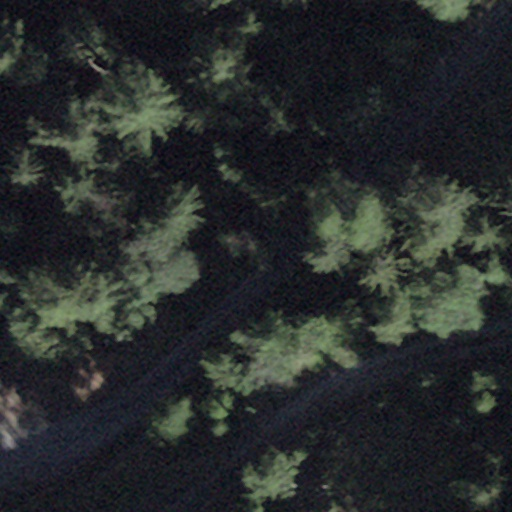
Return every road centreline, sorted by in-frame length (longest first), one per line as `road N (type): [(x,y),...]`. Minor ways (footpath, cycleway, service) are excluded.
road 1 (unclassified): [(0,461),(93,430),(131,400),(511,9)]
road 2 (track): [(166,511),(330,384),(431,347),(511,332)]
